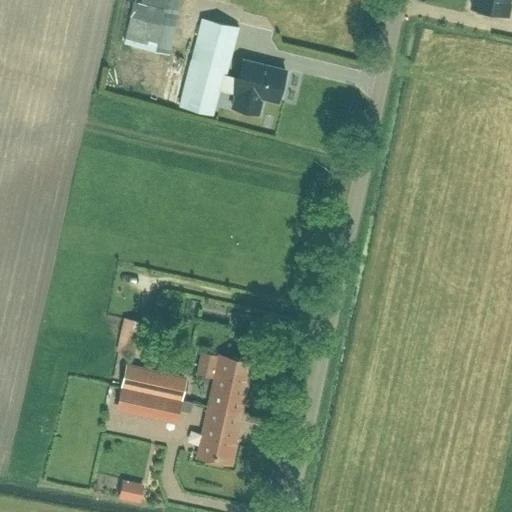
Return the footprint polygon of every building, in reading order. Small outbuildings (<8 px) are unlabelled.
[(472,0),(471,6),(474,7),(476,11),(486,14),(489,10),(507,14),(509,0),(472,0)] [(130,37),(172,42),(175,15),(133,10),(130,37)] [(224,76),(237,28),(201,19),(191,59),(172,54),(169,65),(158,62),(149,97),(214,114),(221,90),(234,93),(230,108),(255,114),(259,97),(274,101),(282,71),(242,60),(237,79),(224,76)] [(251,362),(219,354),(208,406),(240,413),(251,362)] [(125,363),(121,387),(180,401),(185,376),(125,363)] [(121,387),(116,411),(176,423),(180,401),(121,387)] [(240,413),(208,406),(197,457),(231,465),(235,446),(233,445),(240,413)] [(141,480),(123,480),(123,497),(140,497),(141,480)]
